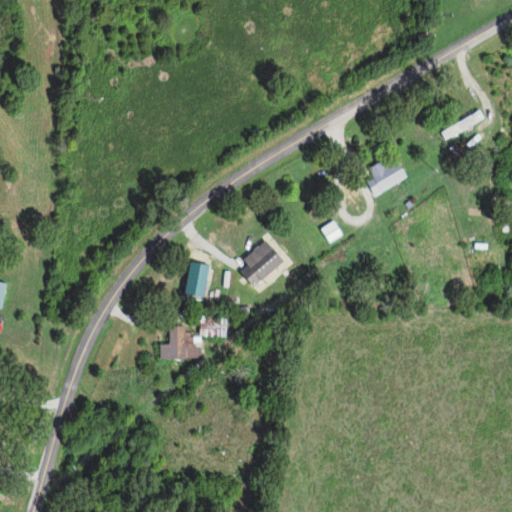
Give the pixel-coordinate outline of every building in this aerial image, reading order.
[(439,133),(444,141),(483,119),(478,111),(439,133)] [(364,182),(372,197),(405,179),(394,159),(383,166),(380,161),(366,169),(371,178),(364,182)] [(340,237),(333,222),(319,229),(326,244),(340,237)] [(245,266),(237,273),(250,288),(282,263),(264,241),(240,260),(245,266)] [(201,299),(207,267),(188,263),(181,295),(201,299)] [(224,338),(225,317),(198,317),(197,337),(224,338)] [(158,345),(158,360),(199,361),(200,336),(183,336),(183,328),(168,327),(167,345),(158,345)]
